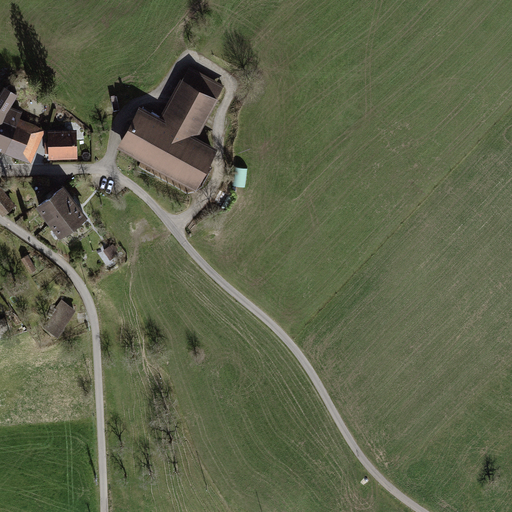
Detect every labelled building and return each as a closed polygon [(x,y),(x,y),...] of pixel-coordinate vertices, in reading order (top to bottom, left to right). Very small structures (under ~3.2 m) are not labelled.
[(139,112),(123,143),(195,182),(212,152),(192,141),(222,86),(189,68),(159,123),(139,112)] [(5,88),(0,95),(0,145),(5,147),(16,122),(17,122),(21,112),(7,106),(14,94),(5,88)] [(30,128),(17,122),(16,122),(5,147),(19,153),(30,128)] [(72,131),(50,132),(50,142),(46,143),(46,152),(52,152),(52,156),(76,155),(75,135),(72,135),(72,131)] [(239,165),(236,182),(246,184),(249,166),(239,165)] [(85,216),(63,187),(39,205),(61,234),(85,216)] [(0,207),(3,211),(12,204),(0,189),(0,207)] [(233,197),(219,189),(211,203),(225,211),(233,197)] [(113,244),(104,250),(108,256),(111,254),(113,256),(115,255),(113,252),(117,250),(113,244)] [(28,255),(22,258),(27,267),(31,272),(36,269),(28,255)] [(74,309),(62,301),(45,327),(57,334),(74,309)]
